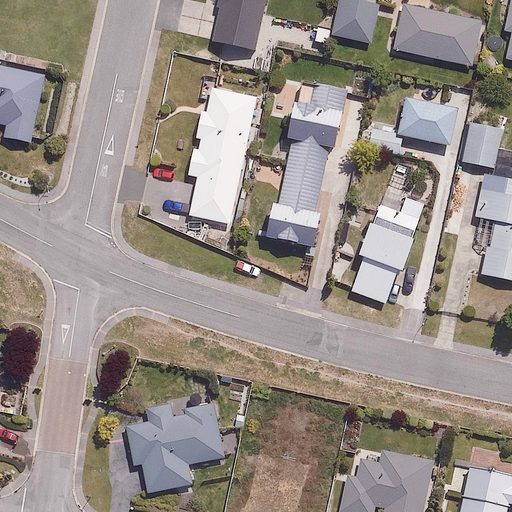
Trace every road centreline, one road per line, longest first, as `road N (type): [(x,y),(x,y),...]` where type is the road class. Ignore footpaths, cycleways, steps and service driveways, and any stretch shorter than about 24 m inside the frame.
road 1 (residential): [(511,385),(243,318),(82,260)]
road 2 (residential): [(132,0),(82,260)]
road 3 (residential): [(82,260),(47,511)]
